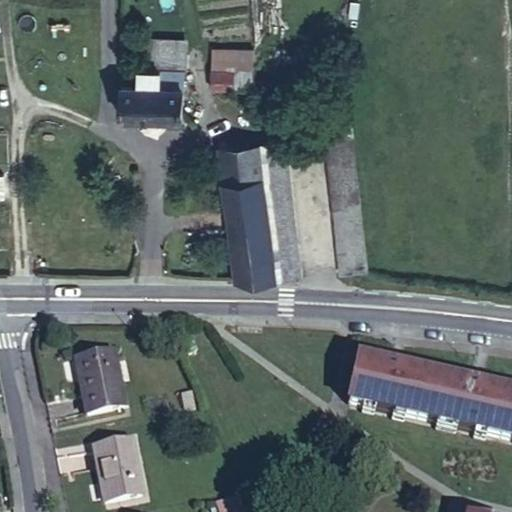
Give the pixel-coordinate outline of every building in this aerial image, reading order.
[(142,38),(141,49),(187,50),(187,40),(142,38)] [(123,83),(121,115),(184,118),(187,50),(141,49),(140,84),(123,83)] [(254,50),(213,49),(213,71),(235,71),(254,72),(254,50)] [(235,71),(213,71),(212,88),(235,88),(235,71)] [(254,96),(254,72),(235,71),(235,88),(234,96),(254,96)] [(325,124),(327,139),(353,137),(351,121),(325,124)] [(353,137),(327,139),(341,275),(368,272),(353,137)] [(262,144),(277,280),(302,277),(288,142),(262,144)] [(261,145),(262,155),(223,159),(236,280),(236,281),(277,283),(277,280),(262,144),(261,145)] [(222,149),(223,159),(262,155),(261,145),(222,149)] [(196,353),(189,338),(179,342),(186,358),(196,353)] [(124,409),(113,355),(75,363),(86,417),(124,409)] [(392,370),(359,363),(352,394),(341,391),(339,402),(349,404),(349,406),(511,443),(511,397),(473,388),(392,370)] [(142,497),(131,443),(93,451),(104,506),(142,497)] [(217,511),(244,511),(240,499),(215,506),(217,511)]
